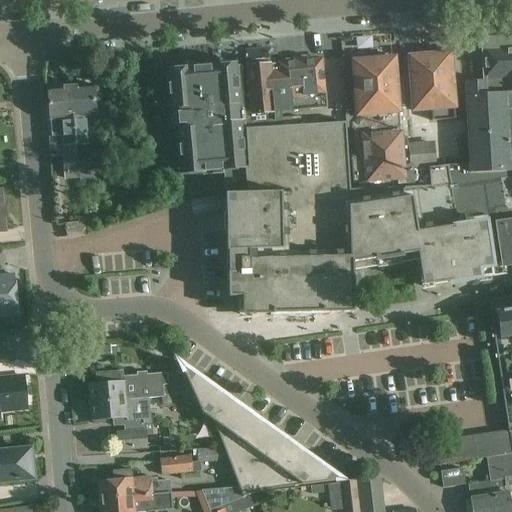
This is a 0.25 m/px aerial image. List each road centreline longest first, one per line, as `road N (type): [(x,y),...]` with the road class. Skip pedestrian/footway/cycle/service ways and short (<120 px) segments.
road 1 (residential): [(436,511),(351,435),(167,311),(48,316)]
road 2 (residential): [(23,36),(439,0)]
road 3 (residential): [(48,316),(23,36)]
road 4 (residential): [(66,511),(49,335)]
